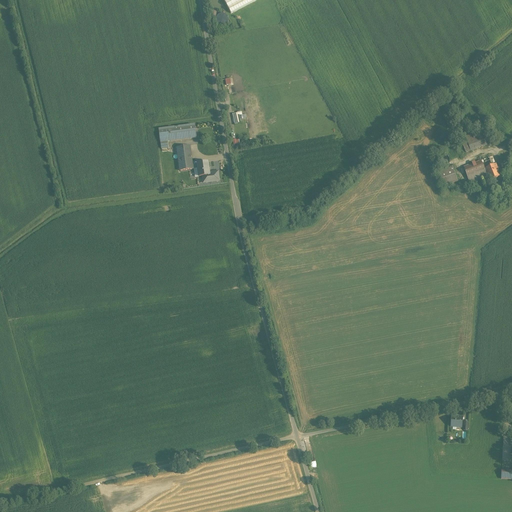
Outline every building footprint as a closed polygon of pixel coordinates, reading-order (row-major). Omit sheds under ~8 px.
[(223,0),(231,14),(256,0),(223,0)] [(228,22),(228,20),(228,17),(226,15),(224,14),(221,13),(219,14),(216,15),(215,17),(215,20),(215,23),(217,25),(219,26),(222,27),(224,26),(226,25),(228,22)] [(241,119),(244,118),(243,111),(233,113),(236,124),(242,123),(241,119)] [(194,126),(168,129),(170,141),(196,138),(194,126)] [(481,129),(465,135),(466,137),(465,138),(467,142),(462,143),(466,153),(470,151),(471,151),(487,145),(481,129)] [(189,146),(177,147),(180,171),(193,169),(192,165),(189,146)] [(449,162),(449,160),(449,158),(447,156),(446,155),(443,154),(441,155),(439,156),(438,158),(438,160),(438,163),(439,165),(441,166),(444,166),(446,166),(448,164),(449,162)] [(492,156),(464,167),(469,183),(486,176),(488,181),(500,176),(492,156)] [(208,162),(197,164),(198,168),(199,177),(209,175),(209,170),(208,163),(208,162)] [(452,167),(438,173),(443,187),(457,182),(452,167)] [(462,418),(451,417),(451,426),(457,426),(457,427),(462,427),(462,418)] [(511,436),(504,435),(502,461),(510,462),(510,453),(511,448),(510,448),(511,436)] [(511,479),(511,469),(503,470),(503,479),(511,479)]
